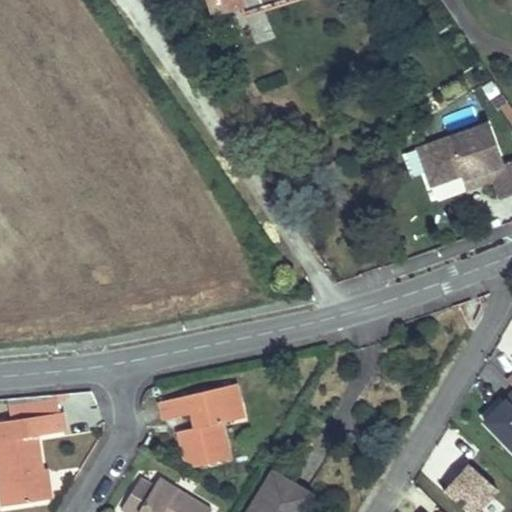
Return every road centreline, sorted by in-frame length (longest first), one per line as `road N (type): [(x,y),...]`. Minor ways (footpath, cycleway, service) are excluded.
road 1 (residential): [(507,257),(337,318),(121,362)]
road 2 (residential): [(377,511),(511,286)]
road 3 (residential): [(121,362),(123,436),(77,511)]
road 4 (residential): [(121,362),(0,375)]
